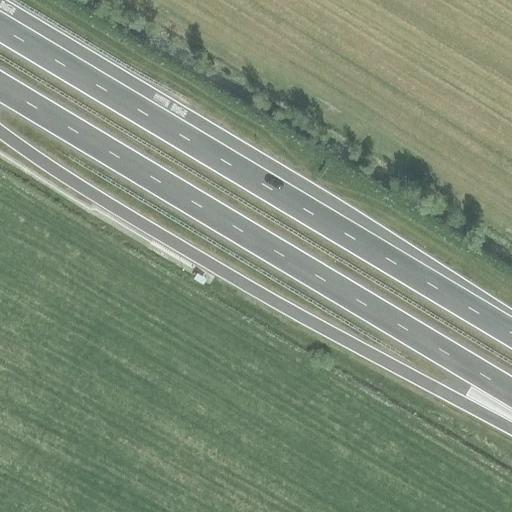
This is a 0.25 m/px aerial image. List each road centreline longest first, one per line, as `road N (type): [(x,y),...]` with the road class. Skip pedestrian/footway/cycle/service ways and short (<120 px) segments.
road 1 (trunk): [(0,86),(511,393)]
road 2 (trunk): [(511,335),(0,28)]
road 3 (unknown): [(149,243),(511,438)]
